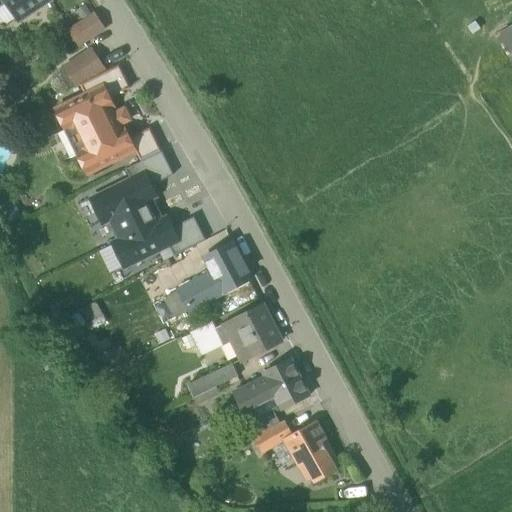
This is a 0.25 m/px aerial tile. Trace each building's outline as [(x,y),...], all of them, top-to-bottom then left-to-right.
[(0,0),(0,6),(7,2),(17,17),(16,18),(18,21),(49,0),(0,0)] [(6,24),(16,18),(17,17),(7,2),(0,6),(0,22),(0,23),(0,27),(1,29),(4,30),(6,27),(6,24)] [(72,31),(80,43),(101,29),(94,17),(72,31)] [(511,26),(495,36),(511,64),(511,26)] [(119,65),(105,72),(91,51),(65,67),(78,87),(80,85),(85,95),(104,86),(110,98),(130,88),(119,65)] [(77,153),(87,175),(135,151),(136,151),(130,138),(125,129),(122,131),(119,126),(113,114),(110,109),(114,107),(110,98),(104,86),(85,95),(55,109),(65,131),(71,128),(82,151),(77,153)] [(122,109),(113,114),(119,126),(129,121),(122,109)] [(135,151),(140,161),(161,151),(150,128),(130,138),(136,151),(135,151)] [(145,174),(151,186),(173,175),(162,152),(126,170),(131,180),(145,174)] [(151,186),(145,174),(131,180),(104,194),(115,215),(108,218),(109,220),(119,241),(162,220),(152,199),(156,197),(151,186)] [(103,223),(109,220),(108,218),(115,215),(104,194),(91,200),(103,223)] [(22,218),(12,199),(0,204),(0,216),(5,226),(22,218)] [(167,217),(162,220),(119,241),(113,244),(113,245),(124,266),(124,267),(169,245),(178,241),(172,228),(167,217)] [(194,217),(172,228),(178,241),(169,245),(174,256),(205,241),(194,217)] [(201,278),(212,299),(252,278),(233,243),(203,258),(211,272),(201,278)] [(124,266),(113,245),(99,252),(109,273),(124,266)] [(181,289),(191,310),(212,299),(201,278),(181,289)] [(165,298),(176,318),(191,310),(181,289),(165,298)] [(82,310),(93,330),(105,323),(94,303),(82,310)] [(231,341),(241,361),(281,342),(262,306),(216,329),(224,345),(231,341)] [(202,356),(224,345),(216,329),(212,322),(190,333),(202,356)] [(263,373),(265,377),(275,396),(280,406),(282,410),(309,396),(290,359),(263,373)] [(188,385),(194,397),(238,376),(232,364),(188,385)] [(244,412),(275,396),(265,377),(233,393),(243,412),(244,412)] [(244,412),(248,421),(272,409),(280,406),(275,396),(244,412)] [(248,421),(255,435),(280,423),(272,409),(248,421)] [(284,421),(280,423),(255,435),(252,436),(262,453),(273,447),(284,441),(283,440),(292,435),(284,421)] [(303,463),(312,478),(334,466),(321,442),(326,439),(316,421),(292,435),(283,440),(284,441),(298,466),(303,463)] [(321,442),(334,466),(339,463),(326,439),(321,442)] [(298,466),(284,441),(273,447),(287,472),(298,466)] [(336,470),(334,466),(312,478),(314,482),(336,470)]
